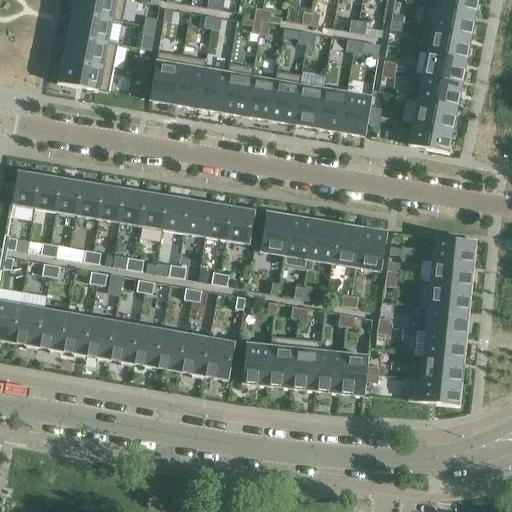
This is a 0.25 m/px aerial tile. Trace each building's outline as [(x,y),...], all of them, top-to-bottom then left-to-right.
[(122,23),(126,0),(75,0),(73,13),(122,23)] [(214,11),(216,0),(207,0),(206,10),(214,11)] [(222,12),(224,0),(223,0),(216,0),(214,11),(222,12)] [(475,15),(478,0),(427,0),(426,5),(475,15)] [(471,38),(475,15),(426,5),(421,29),(471,38)] [(261,23),(263,11),(255,10),(254,18),(253,22),(261,23)] [(171,24),(173,12),(165,11),(163,23),(171,24)] [(269,24),(271,12),(263,11),(261,23),(269,24)] [(122,24),(122,23),(73,13),(68,37),(117,46),(117,45),(108,43),(112,22),(122,24)] [(309,27),(311,15),(303,13),(301,25),(309,27)] [(317,28),(319,16),(311,15),(309,27),(317,28)] [(402,25),(404,17),(392,15),(390,23),(402,25)] [(211,31),(213,19),(205,18),(203,30),(211,31)] [(156,29),(157,21),(145,19),(144,27),(156,29)] [(219,32),(221,20),(213,19),(211,31),(219,32)] [(356,35),(359,23),(351,21),(348,33),(356,35)] [(259,35),(261,23),(253,22),(251,33),(259,35)] [(269,28),(269,24),(261,23),(259,35),(267,36),(269,28)] [(364,36),(367,24),(359,23),(356,35),(364,36)] [(401,33),(402,25),(390,23),(389,31),(401,33)] [(154,37),(156,29),(144,27),(142,35),(154,37)] [(466,62),(471,38),(421,29),(421,30),(431,32),(427,54),(466,62)] [(306,47),(308,35),(300,33),(298,45),(306,47)] [(314,48),(316,36),(308,35),(306,47),(314,48)] [(113,70),(117,46),(68,37),(64,60),(113,70)] [(353,54),(355,42),(347,41),(345,53),(353,54)] [(361,56),(363,44),(355,42),(353,54),(361,56)] [(174,106),(182,57),(158,53),(149,102),(174,106)] [(461,85),(466,62),(427,54),(422,77),(412,75),(412,76),(461,85)] [(198,110),(206,61),(182,57),(174,106),(198,110)] [(108,94),(113,70),(64,60),(59,85),(108,94)] [(221,114),(230,65),(229,65),(227,75),(205,71),(207,61),(206,61),(198,110),(221,114)] [(394,72),(396,64),(384,62),(382,70),(394,72)] [(245,118),(253,69),(230,65),(221,114),(245,118)] [(148,76),(149,68),(137,66),(136,74),(148,76)] [(269,122),(277,73),(276,73),(274,83),(253,79),(254,69),(253,69),(245,118),(269,122)] [(393,80),(394,72),(382,70),(381,78),(393,80)] [(292,126),(301,77),(277,73),(269,122),(292,126)] [(146,84),(148,76),(136,74),(134,82),(146,84)] [(457,109),(461,85),(412,76),(407,99),(457,109)] [(316,130),(323,91),(300,87),(302,77),(301,77),(292,126),(316,130)] [(340,134),(346,95),(323,91),(316,130),(340,134)] [(340,134),(364,138),(367,124),(368,116),(369,108),(371,99),(346,95),(340,134)] [(452,132),(457,109),(407,99),(407,100),(417,102),(413,125),(452,132)] [(380,118),(381,110),(369,108),(368,116),(380,118)] [(379,126),(380,118),(368,116),(367,124),(379,126)] [(448,155),(452,132),(413,125),(408,147),(448,155)] [(34,211),(39,176),(18,173),(12,207),(34,211)] [(55,214),(61,180),(39,176),(34,211),(55,214)] [(77,218),(82,183),(61,180),(55,214),(77,218)] [(98,221),(104,187),(82,183),(77,218),(98,221)] [(119,225),(125,191),(104,187),(98,221),(119,225)] [(141,229),(147,194),(125,191),(119,225),(141,229)] [(162,232),(168,198),(147,194),(141,229),(162,232)] [(184,236),(190,201),(168,198),(162,232),(184,236)] [(205,239),(211,205),(190,201),(184,236),(205,239)] [(227,243),(232,209),(211,205),(205,239),(227,243)] [(254,212),(232,209),(227,243),(249,247),(254,212)] [(283,268),(291,218),(266,214),(260,254),(283,258),(282,267),(283,268)] [(306,271),(314,222),(291,218),(283,268),(306,271)] [(331,266),(338,226),(314,222),(306,271),(307,272),(309,262),(331,266)] [(355,269),(362,230),(338,226),(331,266),(355,269)] [(380,274),(386,234),(362,230),(355,269),(380,274)] [(15,252),(17,240),(9,239),(7,251),(15,252)] [(472,265),(474,243),(434,239),(432,261),(472,265)] [(48,258),(50,246),(42,245),(40,257),(48,258)] [(58,247),(50,246),(48,258),(56,259),(58,247)] [(390,248),(389,256),(401,258),(402,250),(390,248)] [(91,265),(93,253),(85,252),(83,264),(91,265)] [(101,255),(93,253),(91,265),(99,267),(101,255)] [(112,269),(114,257),(107,256),(105,268),(112,269)] [(11,272),(13,260),(5,259),(3,270),(11,272)] [(133,273),(136,261),(128,259),(126,271),(133,273)] [(143,262),(136,261),(133,273),(141,274),(143,262)] [(469,290),(472,265),(432,261),(430,284),(420,283),(420,285),(469,290)] [(49,279),(51,267),(44,265),(42,277),(49,279)] [(57,280),(59,268),(51,267),(49,279),(57,280)] [(176,280),(178,268),(170,267),(168,278),(176,280)] [(186,269),(178,268),(176,280),(184,281),(186,269)] [(398,274),(386,272),(385,280),(397,282),(398,274)] [(97,287),(99,275),(91,273),(89,285),(97,287)] [(219,287),(221,275),(213,274),(211,286),(219,287)] [(105,288),(107,276),(99,275),(97,287),(105,288)] [(228,277),(221,275),(219,287),(226,288),(228,277)] [(396,290),(397,282),(385,280),(384,288),(396,290)] [(144,295),(146,283),(138,281),(136,293),(144,295)] [(154,284),(146,283),(144,295),(152,296),(154,284)] [(278,297),(280,285),(272,284),(270,296),(278,297)] [(467,313),(469,290),(420,285),(417,308),(467,313)] [(301,301),(303,289),(295,288),(293,300),(301,301)] [(309,303),(311,291),(303,289),(301,301),(309,303)] [(191,303),(193,291),(186,290),(184,301),(191,303)] [(199,304),(201,292),(193,291),(191,303),(199,304)] [(349,309),(351,297),(343,296),(341,308),(349,309)] [(357,311),(359,299),(351,297),(349,309),(357,311)] [(235,310),(243,312),(245,300),(237,298),(235,310)] [(0,342),(13,345),(20,306),(0,302),(0,342)] [(274,317),(276,305),(268,304),(266,316),(274,317)] [(44,310),(20,306),(13,345),(37,350),(44,310)] [(298,321),(300,309),(292,308),(290,320),(298,321)] [(465,337),(467,313),(417,308),(417,309),(427,310),(425,333),(465,337)] [(306,322),(308,311),(300,309),(298,321),(306,322)] [(68,314),(44,310),(37,350),(61,354),(68,314)] [(92,319),(68,314),(61,354),(85,358),(92,319)] [(345,329),(347,317),(339,316),(337,328),(345,329)] [(355,318),(347,317),(345,329),(353,330),(355,318)] [(116,323),(92,319),(85,358),(109,362),(116,323)] [(390,321),(378,319),(377,327),(389,329),(390,321)] [(140,327),(116,323),(109,362),(133,366),(140,327)] [(163,331),(140,327),(133,366),(157,370),(163,331)] [(388,337),(389,329),(377,327),(376,335),(388,337)] [(187,335),(163,331),(157,370),(180,375),(187,335)] [(462,361),(465,337),(425,333),(417,332),(414,356),(422,357),(462,361)] [(211,339),(187,335),(180,375),(204,379),(211,339)] [(271,347),(272,338),(271,338),(270,348),(246,345),(242,385),(267,388),(270,363),(271,347)] [(294,360),(296,340),(272,338),(271,347),(270,363),(267,388),(291,390),(292,376),(294,360)] [(235,343),(211,339),(204,379),(228,383),(235,343)] [(319,352),(320,343),(296,340),(294,360),(292,376),(291,390),(314,393),(317,368),(319,352)] [(342,365),(343,355),(320,353),(321,343),(320,343),(319,352),(317,368),(314,393),(338,395),(340,381),(342,365)] [(338,395),(363,398),(365,383),(366,375),(367,367),(367,358),(343,355),(342,365),(340,381),(338,395)] [(460,385),(462,361),(422,357),(420,380),(410,379),(410,380),(460,385)] [(379,368),(367,367),(366,375),(378,376),(379,368)] [(377,385),(378,376),(366,375),(365,383),(377,385)] [(458,407),(460,385),(410,380),(408,402),(458,407)]
